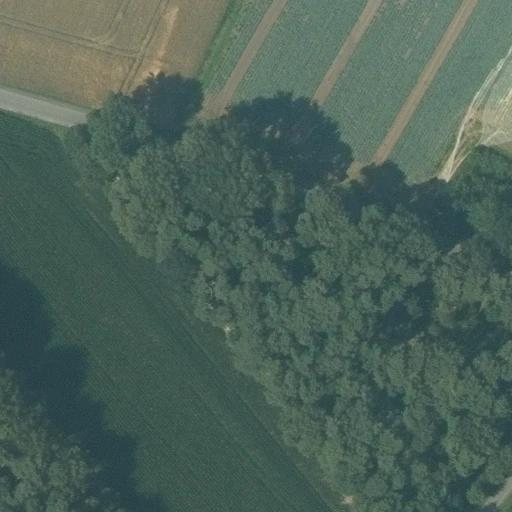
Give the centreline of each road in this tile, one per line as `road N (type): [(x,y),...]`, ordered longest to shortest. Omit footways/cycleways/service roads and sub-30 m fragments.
road 1 (tertiary): [(0,95),(268,173),(511,280)]
road 2 (unclassified): [(0,377),(110,511)]
